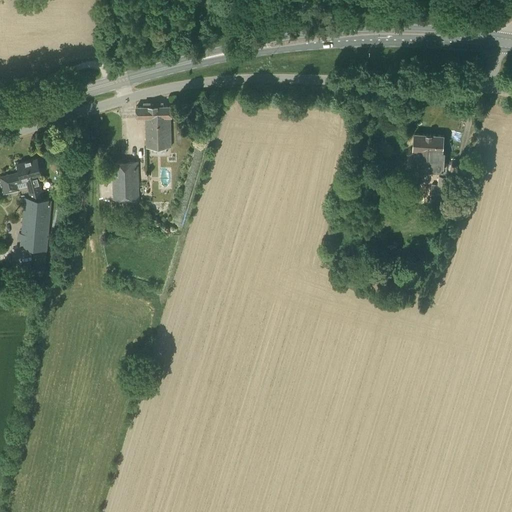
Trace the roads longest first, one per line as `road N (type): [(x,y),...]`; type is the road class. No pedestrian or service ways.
road 1 (primary): [(500,41),(327,36),(154,70)]
road 2 (unclassified): [(156,91),(238,78),(490,89)]
road 3 (unclassified): [(0,137),(156,91)]
road 4 (primary): [(154,70),(0,110)]
